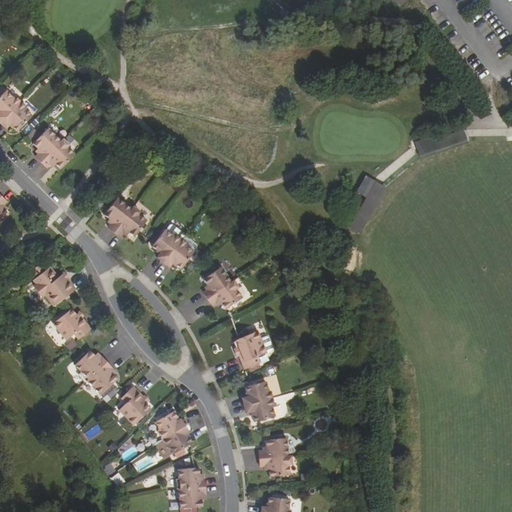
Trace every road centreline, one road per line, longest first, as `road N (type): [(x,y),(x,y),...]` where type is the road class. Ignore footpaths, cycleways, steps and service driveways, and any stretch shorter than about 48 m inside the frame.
road 1 (residential): [(101,260),(127,325),(157,359),(192,381)]
road 2 (residential): [(192,381),(171,325),(144,290),(101,260)]
road 3 (residential): [(101,260),(0,159)]
road 4 (residential): [(233,511),(221,433),(192,381)]
